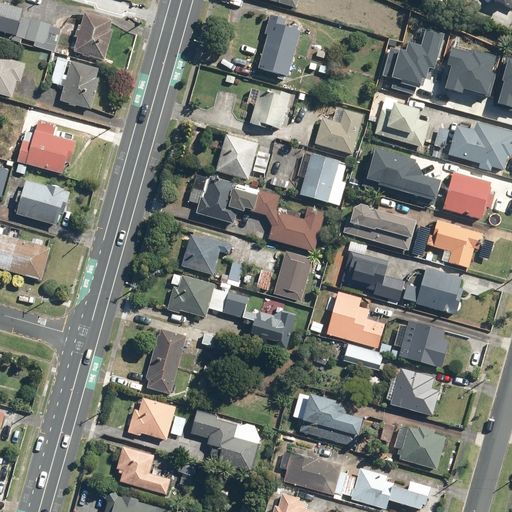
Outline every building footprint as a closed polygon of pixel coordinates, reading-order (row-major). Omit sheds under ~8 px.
[(265,0),(297,9),(299,0),(265,0)] [(349,0),(324,0),(323,6),(346,12),(349,0)] [(24,10),(0,3),(0,32),(36,42),(34,46),(55,52),(62,29),(50,26),(51,25),(31,19),(31,21),(21,18),(24,10)] [(113,21),(85,13),(74,52),(106,61),(115,29),(111,28),(113,21)] [(265,34),(268,35),(259,69),(289,77),(302,32),(285,27),(286,21),(270,16),(265,34)] [(426,82),(430,70),(435,72),(445,35),(426,30),(421,47),(408,44),(406,53),(391,48),(383,77),(384,77),(383,81),(386,82),(385,85),(389,86),(389,88),(415,96),(416,89),(419,90),(420,87),(421,87),(423,81),(426,82)] [(500,59),(471,51),(471,54),(452,49),(446,67),(451,69),(445,91),(463,96),(464,92),(487,98),(488,97),(490,98),(496,76),(495,76),(500,59)] [(0,94),(13,98),(17,81),(22,82),(27,64),(0,56),(0,94)] [(68,60),(58,57),(52,83),(62,86),(68,60)] [(495,105),(511,109),(511,60),(506,59),(496,93),(498,94),(495,105)] [(100,70),(72,62),(61,101),(92,110),(100,80),(97,79),(100,70)] [(236,78),(227,75),(225,82),(234,84),(236,78)] [(272,94),(260,91),(250,124),(272,131),(273,128),(281,130),(291,95),(273,90),(272,94)] [(4,101),(0,112),(4,113),(1,123),(22,129),(28,108),(4,101)] [(381,110),(374,134),(423,148),(429,123),(418,120),(420,110),(393,103),(391,113),(381,110)] [(340,124),(322,119),(315,144),(352,155),(363,116),(344,110),(340,124)] [(32,144),(23,141),(18,162),(63,175),(66,162),(71,164),(77,142),(55,136),(57,126),(39,121),(32,144)] [(455,126),(448,156),(479,164),(478,169),(491,172),(492,167),(504,170),(507,156),(511,157),(511,152),(511,131),(476,123),(474,131),(455,126)] [(439,128),(434,146),(444,148),(449,130),(439,128)] [(259,144),(226,135),(216,171),(249,181),(259,144)] [(374,148),(363,186),(434,206),(441,180),(423,176),(416,160),(374,148)] [(270,154),(258,151),(254,171),(265,174),(270,154)] [(302,165),(308,167),(300,195),(328,203),(338,206),(344,188),(340,187),(346,165),(339,163),(339,162),(312,154),(312,155),(305,154),(302,165)] [(3,163),(0,162),(0,197),(1,198),(8,171),(1,169),(3,163)] [(453,172),(442,210),(481,220),(485,207),(491,208),(494,196),(488,194),(491,183),(453,172)] [(211,177),(205,199),(201,197),(197,214),(235,224),(238,211),(245,213),(246,209),(266,215),(272,227),(269,239),(315,252),(325,213),(307,209),(304,219),(278,212),(277,210),(281,196),(211,177)] [(289,182),(272,177),(270,184),(287,189),(289,182)] [(71,192),(27,180),(18,215),(58,226),(61,215),(65,215),(71,192)] [(346,218),(343,233),(407,249),(410,238),(412,239),(417,222),(375,211),(375,213),(371,212),(368,207),(361,205),(354,208),(351,219),(346,218)] [(429,235),(426,245),(444,250),(441,261),(468,268),(474,249),(476,249),(480,234),(460,228),(460,226),(437,220),(432,236),(429,235)] [(0,268),(42,281),(51,249),(0,234),(0,268)] [(232,245),(191,234),(182,267),(214,276),(220,252),(230,255),(232,245)] [(314,258),(286,251),(274,294),(302,302),(314,258)] [(350,251),(342,281),(375,290),(373,295),(399,301),(404,281),(384,276),(388,261),(350,251)] [(244,265),(233,262),(228,279),(239,282),(244,265)] [(406,284),(403,298),(415,302),(414,304),(455,315),(462,289),(458,288),(461,278),(426,268),(420,288),(406,284)] [(272,272),(261,269),(257,287),(267,290),(272,272)] [(215,285),(183,275),(179,288),(174,287),(167,310),(180,314),(181,311),(206,318),(215,285)] [(338,291),(326,334),(377,348),(384,323),(367,318),(369,310),(359,307),(361,298),(338,291)] [(256,314),(245,311),(249,297),(229,292),(223,313),(255,321),(250,339),(287,349),(296,314),(282,310),(274,315),(260,311),(256,314)] [(312,321),(310,329),(320,333),(323,324),(312,321)] [(408,321),(398,358),(441,369),(448,341),(442,340),(444,330),(408,321)] [(187,336),(162,329),(160,335),(159,335),(147,380),(150,381),(148,389),(171,395),(187,336)] [(222,337),(205,333),(202,344),(219,348),(222,337)] [(347,343),(342,361),(381,371),(385,353),(347,343)] [(391,401),(390,406),(432,417),(439,392),(431,390),(434,378),(400,369),(399,373),(394,371),(386,400),(391,401)] [(276,383),(260,379),(256,392),(273,396),(276,383)] [(310,395),(300,432),(355,448),(363,420),(345,415),(346,413),(341,404),(339,405),(336,404),(337,402),(310,395)] [(167,441),(177,408),(144,398),(140,411),(135,410),(128,433),(141,436),(141,433),(167,441)] [(237,437),(240,426),(218,420),(219,417),(197,411),(191,434),(209,439),(207,445),(213,446),(210,455),(220,458),(218,463),(251,472),(259,443),(237,437)] [(186,419),(176,416),(171,434),(182,437),(186,419)] [(383,424),(380,439),(390,441),(393,427),(383,424)] [(400,427),(394,448),(402,450),(399,459),(435,470),(445,439),(433,435),(434,432),(419,427),(418,431),(408,428),(408,430),(400,427)] [(124,447),(117,469),(124,471),(120,482),(167,495),(171,480),(151,474),(156,456),(124,447)] [(287,471),(284,482),(333,496),(334,494),(341,496),(347,474),(340,472),(341,467),(317,460),(319,455),(294,448),(292,455),(284,453),(279,468),(287,471)] [(197,463),(180,459),(177,472),(184,474),(181,485),(191,488),(197,463)] [(347,476),(342,494),(352,497),(351,500),(386,510),(388,501),(421,511),(422,505),(426,506),(431,488),(411,482),(408,491),(393,487),(394,484),(386,481),(387,477),(360,469),(357,478),(347,476)] [(170,511),(111,494),(105,511),(170,511)] [(275,506),(273,511),(314,511),(304,509),(306,503),(299,501),(300,499),(283,494),(279,507),(275,506)]
